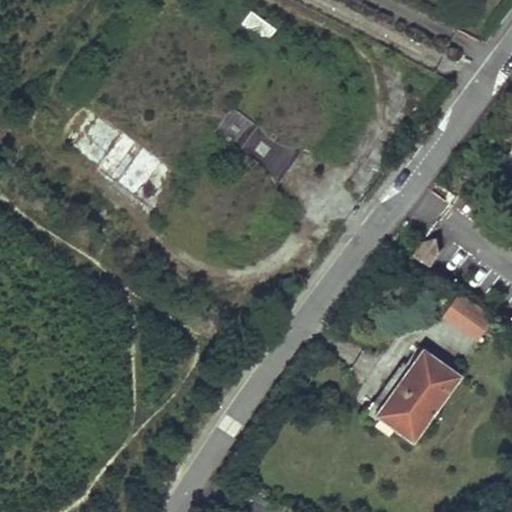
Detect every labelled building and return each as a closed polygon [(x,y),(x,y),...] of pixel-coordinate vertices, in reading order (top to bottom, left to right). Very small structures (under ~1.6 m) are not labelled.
[(177,0),(165,0),(62,141),(141,198),(165,164),(182,176),(213,134),(237,151),(256,125),(232,108),(264,65),(177,0)] [(250,12),(241,25),(266,43),(276,29),(250,12)] [(165,164),(141,198),(157,211),(182,176),(165,164)] [(423,240),(441,251),(436,237),(423,240)] [(441,251),(423,240),(415,252),(432,264),(441,251)] [(474,341),(495,315),(461,288),(441,314),(474,341)] [(420,350),(372,416),(411,444),(459,377),(420,350)]
